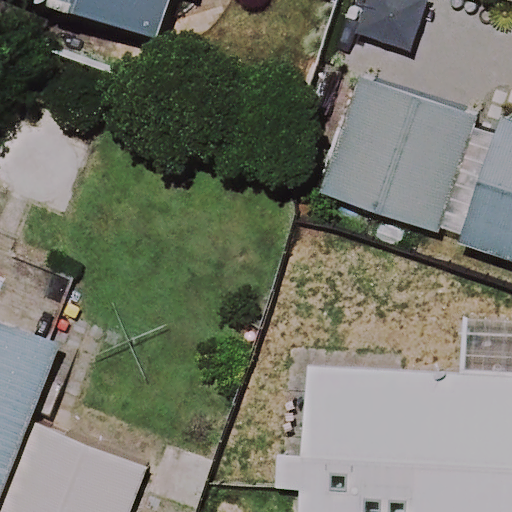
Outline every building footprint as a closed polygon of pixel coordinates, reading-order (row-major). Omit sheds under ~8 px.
[(181,0),(67,0),(171,33),(181,0)] [(477,120),(367,85),(332,194),(442,229),(477,120)] [(511,124),(501,120),(461,241),(511,257),(511,124)] [(0,489),(54,343),(45,340),(59,303),(0,281),(0,489)] [(511,511),(511,382),(293,362),(283,460),(304,511),(511,511)] [(129,511),(146,467),(37,427),(5,511),(129,511)]
